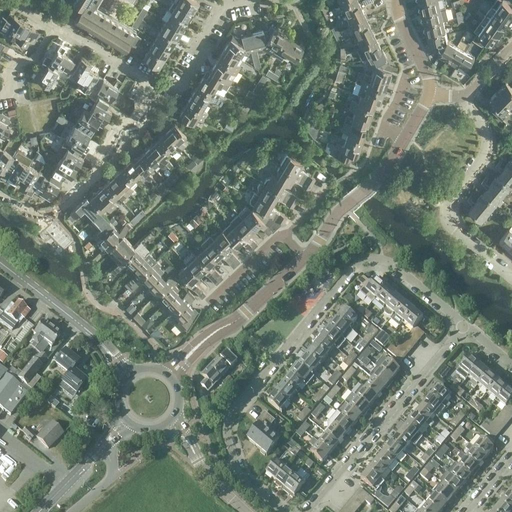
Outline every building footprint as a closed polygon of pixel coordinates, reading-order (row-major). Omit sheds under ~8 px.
[(69,14),(74,18),(125,48),(135,32),(92,6),(96,0),(77,0),(79,1),(77,5),(75,4),(69,14)] [(174,0),(174,1),(192,12),(198,3),(193,0),(174,0)] [(346,16),(361,9),(356,0),(353,0),(339,7),(340,9),(343,10),(346,16)] [(438,1),(419,5),(422,16),(446,10),(443,0),(438,0),(438,1)] [(501,0),(496,0),(492,6),(510,20),(511,18),(511,17),(511,7),(511,4),(511,3),(508,0),(503,0),(503,1),(502,0),(501,0)] [(174,1),(168,10),(186,21),(192,12),(174,1)] [(492,6),(486,14),(505,28),(510,20),(492,6)] [(142,7),(137,16),(141,19),(147,10),(142,7)] [(349,28),(366,19),(361,9),(346,16),(349,22),(348,26),(349,28)] [(162,18),(166,20),(166,21),(181,31),(186,21),(168,10),(167,10),(162,18)] [(422,16),(425,26),(443,22),(443,21),(448,20),(446,10),(422,16)] [(0,32),(3,34),(4,32),(15,38),(24,23),(9,13),(6,18),(2,15),(0,18),(0,22),(0,23),(0,22),(0,32)] [(480,23),(499,36),(505,28),(486,14),(480,23)] [(137,16),(134,21),(131,26),(135,28),(141,19),(137,16)] [(356,37),(371,30),(366,19),(349,28),(350,30),(353,31),(356,37)] [(160,31),(175,40),(181,31),(166,21),(160,31)] [(425,26),(427,37),(446,32),(448,31),(448,28),(445,29),(443,22),(425,26)] [(40,32),(24,23),(15,38),(25,45),(28,40),(33,43),(40,32)] [(477,33),(478,34),(492,45),(499,36),(480,23),(474,32),(477,33)] [(251,33),(255,50),(261,49),(273,29),(270,27),(267,32),(263,33),(262,30),(251,33)] [(265,52),(265,51),(271,54),(283,35),(273,29),(261,49),(255,50),(256,55),(257,54),(258,57),(260,56),(260,53),(265,52)] [(359,48),(376,40),(371,30),(356,37),(359,42),(357,46),(358,48),(359,48)] [(160,31),(154,40),(170,49),(175,40),(160,31)] [(439,46),(443,48),(448,40),(446,32),(427,37),(429,44),(438,42),(439,46)] [(249,52),(255,50),(251,33),(240,36),(240,38),(236,39),(231,37),(229,40),(249,52)] [(281,60),(284,55),(293,41),(283,35),(271,54),(281,60)] [(130,44),(127,50),(131,52),(135,47),(136,45),(141,48),(143,45),(138,42),(133,39),(130,44)] [(149,49),(164,58),(170,49),(154,40),(149,49)] [(243,61),(247,56),(249,52),(229,40),(223,49),(237,58),(238,58),(243,61)] [(362,60),(366,57),(381,50),(376,40),(359,48),(358,48),(356,49),(362,60)] [(438,55),(447,61),(457,46),(448,40),(443,48),(438,55)] [(303,47),(293,41),(284,55),(290,59),(290,62),(293,63),(303,47)] [(447,61),(456,66),(466,51),(457,46),(447,61)] [(158,68),(164,58),(149,49),(143,59),(158,68)] [(234,64),(237,58),(223,49),(217,59),(237,71),(240,67),(234,64)] [(42,62),(47,65),(58,72),(61,67),(66,70),(72,59),(57,50),(52,58),(46,55),(42,62)] [(382,50),(381,50),(366,57),(369,63),(390,71),(392,66),(386,65),(384,61),(387,60),(382,50)] [(474,56),(466,51),(456,66),(464,72),(474,56)] [(77,62),(72,59),(66,70),(70,73),(68,77),(78,83),(88,68),(88,69),(91,63),(80,57),(77,62)] [(237,71),(217,59),(211,69),(231,81),(237,71)] [(391,76),(389,75),(390,71),(369,63),(367,68),(373,69),(371,76),(387,81),(389,82),(391,76)] [(48,87),(58,72),(47,65),(44,70),(39,67),(33,78),(48,87)] [(92,86),(96,89),(103,78),(88,69),(88,68),(78,83),(78,84),(88,91),(92,86)] [(207,70),(203,76),(220,87),(220,86),(225,90),(231,81),(211,69),(209,72),(207,70)] [(276,80),(278,76),(281,72),(276,69),(274,73),(273,73),(270,77),(276,80)] [(262,75),(256,83),(261,86),(266,78),(262,75)] [(197,86),(223,102),(225,98),(216,93),(220,87),(203,76),(197,86)] [(361,84),(383,92),(387,81),(371,76),(369,82),(363,80),(361,84)] [(119,87),(103,78),(96,89),(101,92),(98,96),(109,103),(119,87)] [(497,90),(511,104),(511,88),(506,82),(497,90)] [(257,92),(261,86),(256,83),(252,89),(257,92)] [(379,103),(383,92),(361,84),(360,89),(365,91),(363,97),(376,101),(375,102),(379,103)] [(220,106),(223,102),(197,86),(191,96),(205,104),(208,99),(220,106)] [(253,99),(256,95),(249,90),(246,94),(253,99)] [(503,114),(511,105),(511,104),(497,90),(488,100),(495,106),(491,110),(502,121),(506,117),(503,114)] [(106,108),(109,103),(98,96),(89,112),(100,118),(100,119),(105,122),(111,111),(106,108)] [(201,110),(205,104),(191,96),(184,106),(204,118),(207,113),(201,110)] [(372,112),(375,102),(376,101),(363,97),(360,96),(358,102),(352,100),(350,105),(372,112)] [(368,123),(372,112),(350,105),(348,109),(355,111),(353,117),(368,123)] [(202,121),(204,118),(184,106),(178,116),(192,124),(196,118),(202,121)] [(90,134),(100,119),(100,118),(89,112),(84,108),(74,124),(90,134)] [(0,112),(0,135),(4,137),(10,127),(7,125),(9,121),(8,117),(1,112),(0,112)] [(344,121),(343,126),(364,133),(365,132),(367,131),(366,128),(368,123),(353,117),(346,115),(344,121)] [(225,124),(230,127),(234,121),(229,118),(225,124)] [(81,149),(90,134),(74,124),(65,139),(81,149)] [(163,130),(165,132),(181,149),(184,146),(180,141),(185,136),(174,124),(170,127),(168,125),(163,130)] [(233,129),(225,124),(223,128),(230,133),(233,129)] [(360,144),(364,133),(343,126),(341,130),(347,132),(345,139),(360,144)] [(161,136),(157,140),(168,152),(169,152),(172,155),(176,150),(178,152),(181,149),(165,132),(163,130),(159,134),(161,136)] [(56,155),(61,158),(77,168),(83,157),(78,154),(81,149),(65,139),(56,155)] [(336,143),(335,148),(332,154),(349,160),(350,156),(351,157),(353,156),(354,154),(356,155),(360,144),(345,139),(343,145),(336,143)] [(172,165),(168,161),(164,156),(168,152),(157,140),(149,148),(165,164),(169,168),(172,165)] [(0,170),(3,172),(10,161),(13,156),(0,148),(0,170)] [(161,168),(165,164),(149,148),(140,155),(152,168),(157,163),(161,168)] [(15,164),(8,175),(19,182),(29,166),(32,161),(16,151),(13,156),(10,161),(15,164)] [(147,172),(152,168),(140,155),(133,163),(146,177),(148,180),(152,177),(147,172)] [(279,166),(311,185),(314,180),(298,171),(302,165),(288,157),(286,160),(282,161),(279,166)] [(61,158),(51,173),(62,180),(65,175),(70,178),(77,168),(61,158)] [(498,176),(510,187),(511,184),(511,158),(511,159),(498,176)] [(142,180),(146,177),(133,163),(131,160),(122,169),(133,181),(138,176),(142,180)] [(192,160),(185,167),(193,169),(197,165),(192,160)] [(32,183),(37,186),(43,175),(39,172),(44,164),(40,161),(35,170),(29,166),(19,182),(29,188),(32,183)] [(285,183),(285,184),(289,186),(292,181),(308,190),(311,185),(279,166),(276,171),(277,174),(275,177),(285,183)] [(136,193),(133,190),(128,185),(133,181),(122,169),(113,177),(129,193),(133,197),(136,193)] [(164,180),(168,186),(178,178),(173,172),(164,180)] [(43,175),(37,186),(42,189),(39,194),(49,200),(62,180),(51,173),(48,178),(43,175)] [(291,208),(294,203),(297,198),(282,189),(285,184),(285,183),(275,177),(271,174),(269,178),(266,178),(263,183),(259,181),(257,186),(258,189),(256,192),(254,190),(253,191),(252,191),(272,204),(275,199),(291,208)] [(483,193),(496,204),(510,187),(498,176),(483,193)] [(126,196),(129,193),(113,177),(105,184),(117,196),(121,201),(126,196)] [(168,186),(164,180),(155,187),(160,193),(168,186)] [(112,201),(117,196),(105,184),(97,192),(113,209),(116,206),(112,201)] [(272,204),(252,191),(248,198),(248,200),(248,203),(250,204),(254,207),(253,209),(275,227),(280,223),(281,224),(285,219),(269,209),(272,204)] [(109,212),(113,209),(97,192),(89,200),(100,212),(105,208),(109,212)] [(483,193),(470,208),(469,210),(482,221),(496,204),(483,193)] [(71,214),(67,217),(72,221),(75,218),(84,210),(85,211),(87,211),(87,215),(89,215),(93,220),(101,212),(100,212),(89,200),(87,198),(71,214)] [(213,205),(208,200),(204,204),(209,209),(213,205)] [(275,227),(253,209),(250,211),(246,206),(237,214),(253,231),(258,226),(259,227),(262,227),(262,229),(267,235),(275,227)] [(141,209),(135,215),(138,219),(142,214),(144,212),(141,209)] [(101,227),(92,235),(97,241),(113,225),(101,212),(93,220),(98,225),(98,226),(101,227)] [(230,224),(253,248),(257,244),(252,239),(249,239),(250,236),(249,235),(253,231),(237,214),(237,215),(229,222),(230,223),(230,224)] [(135,215),(129,221),(132,224),(134,223),(138,219),(135,215)] [(192,219),(198,225),(203,221),(197,215),(192,219)] [(194,228),(198,225),(192,219),(189,222),(194,228)] [(221,232),(236,247),(241,243),(241,244),(244,244),(244,246),(249,252),(253,248),(230,224),(221,232)] [(108,248),(122,235),(127,230),(123,226),(118,230),(113,225),(97,241),(98,242),(100,240),(108,248)] [(511,225),(500,240),(509,248),(511,244),(511,225)] [(221,232),(213,240),(236,264),(240,261),(231,252),(229,252),(229,249),(228,248),(232,244),(235,248),(236,247),(221,232)] [(119,260),(119,261),(134,247),(126,238),(124,236),(122,235),(108,248),(109,250),(111,252),(119,260)] [(223,259),(229,265),(232,268),(236,264),(213,240),(209,236),(200,244),(204,248),(215,260),(220,256),(221,257),(223,257),(223,259)] [(92,244),(88,241),(83,245),(87,249),(92,244)] [(126,264),(131,269),(148,252),(149,250),(140,241),(134,247),(119,261),(120,262),(113,268),(117,272),(123,267),(123,264),(125,264),(126,264)] [(211,265),(215,260),(204,248),(195,256),(216,277),(219,281),(222,277),(214,268),(211,268),(211,266),(211,265)] [(126,282),(130,286),(157,261),(148,252),(131,269),(136,274),(135,275),(134,277),(132,277),(126,282)] [(211,281),(216,277),(195,256),(192,252),(183,261),(187,265),(186,265),(198,277),(203,272),(203,273),(206,273),(206,276),(211,281)] [(157,261),(130,286),(134,290),(139,285),(140,282),(142,282),(143,281),(147,286),(160,275),(163,271),(159,266),(160,265),(157,261)] [(147,286),(156,295),(175,277),(178,274),(178,273),(177,273),(170,265),(164,270),(169,275),(164,279),(160,275),(147,286)] [(178,274),(201,298),(205,294),(196,285),(193,285),(193,283),(193,282),(198,277),(186,265),(178,273),(178,274)] [(164,303),(176,292),(179,289),(174,284),(178,280),(175,277),(156,295),(164,303)] [(373,303),(375,301),(386,287),(377,280),(373,284),(370,281),(360,293),(373,303)] [(386,287),(375,301),(378,304),(380,302),(385,307),(395,295),(386,287)] [(164,303),(169,308),(172,312),(191,294),(188,290),(181,297),(176,292),(164,303)] [(174,324),(170,328),(173,331),(176,335),(181,331),(191,320),(186,315),(192,309),(192,308),(187,304),(194,297),(191,294),(172,312),(180,320),(174,324)] [(344,298),(348,304),(353,300),(349,295),(344,298)] [(393,316),(404,303),(395,295),(385,307),(384,309),(384,311),(385,314),(387,316),(390,317),(392,317),(393,316)] [(4,315),(0,320),(0,321),(12,331),(17,325),(14,322),(19,316),(23,319),(28,311),(16,302),(14,305),(11,303),(4,313),(7,315),(6,316),(4,315)] [(393,316),(390,319),(400,328),(404,323),(414,311),(413,310),(415,308),(409,303),(408,305),(404,303),(393,316)] [(129,305),(125,308),(130,313),(134,310),(129,305)] [(357,311),(362,316),(366,311),(361,306),(357,311)] [(338,318),(350,328),(358,319),(346,309),(338,318)] [(362,316),(368,320),(372,315),(366,311),(362,316)] [(414,331),(416,327),(424,318),(414,311),(404,323),(413,330),(414,331)] [(338,318),(330,328),(342,338),(346,341),(354,331),(350,328),(338,318)] [(28,357),(51,328),(42,321),(33,334),(36,337),(23,353),(28,357)] [(368,335),(364,339),(369,344),(373,339),(378,332),(371,326),(366,333),(368,335)] [(385,326),(380,331),(386,336),(390,331),(385,326)] [(412,332),(421,339),(425,334),(416,327),(414,331),(413,330),(412,332)] [(32,360),(22,374),(17,379),(25,385),(25,386),(30,390),(39,379),(35,376),(42,367),(41,367),(46,360),(39,354),(46,345),(50,348),(60,335),(51,328),(28,357),(32,360)] [(153,331),(150,333),(155,338),(161,335),(158,329),(157,329),(156,328),(153,330),(153,331)] [(346,341),(342,338),(330,328),(322,338),(334,348),(338,351),(346,341)] [(417,344),(421,339),(412,332),(408,336),(417,344)] [(414,348),(417,344),(408,336),(404,341),(414,348)] [(315,346),(327,356),(334,348),(322,338),(315,346)] [(363,350),(369,344),(364,339),(358,346),(363,350)] [(401,345),(410,353),(414,348),(404,341),(401,345)] [(379,353),(382,350),(373,342),(370,346),(379,353)] [(406,357),(410,353),(401,345),(397,350),(406,357)] [(315,346),(307,355),(319,365),(327,356),(315,346)] [(388,351),(393,355),(397,350),(392,346),(388,351)] [(362,354),(368,359),(372,354),(367,350),(362,354)] [(402,362),(406,357),(397,350),(393,355),(402,362)] [(54,364),(68,374),(69,375),(72,371),(78,363),(64,351),(54,364)] [(210,367),(221,378),(229,369),(229,368),(230,368),(234,371),(240,365),(227,352),(221,359),(222,361),(221,363),(218,360),(210,367)] [(348,358),(353,362),(357,357),(352,353),(348,358)] [(362,365),(368,359),(362,354),(357,360),(362,365)] [(307,355),(300,365),(312,375),(319,365),(307,355)] [(376,366),(378,368),(393,381),(401,371),(384,357),(376,366)] [(466,381),(469,377),(480,365),(481,363),(475,358),(473,360),(470,357),(456,373),(466,381)] [(343,364),(348,368),(353,362),(348,358),(343,364)] [(292,374),(304,384),(312,375),(300,365),(292,374)] [(478,384),(489,372),(480,365),(469,377),(478,384)] [(8,370),(3,366),(1,368),(0,367),(0,408),(9,416),(27,395),(19,389),(23,384),(17,379),(22,374),(18,370),(16,372),(12,368),(8,372),(7,371),(8,370)] [(220,387),(223,390),(228,384),(225,381),(224,382),(221,378),(210,367),(202,376),(206,380),(201,385),(208,392),(219,379),(223,383),(220,387)] [(347,373),(352,377),(356,372),(351,368),(347,373)] [(385,390),(393,381),(378,368),(370,377),(374,379),(373,379),(385,390)] [(69,375),(68,374),(61,383),(75,394),(85,382),(72,371),(69,375)] [(337,381),(342,376),(337,371),(332,377),(337,381)] [(437,376),(442,380),(446,375),(441,371),(437,376)] [(489,372),(478,384),(488,392),(498,380),(499,378),(491,371),(490,373),(489,372)] [(347,383),(352,377),(347,373),(342,379),(347,383)] [(292,374),(284,383),(296,393),(304,384),(292,374)] [(328,382),(333,386),(337,381),(332,377),(328,382)] [(378,399),(385,390),(373,379),(366,389),(378,399)] [(488,392),(497,400),(507,387),(498,380),(488,392)] [(277,392),(289,402),(296,393),(284,383),(277,392)] [(450,389),(455,394),(460,389),(454,384),(450,389)] [(341,391),(336,386),(331,392),(336,396),(341,391)] [(362,386),(355,395),(358,398),(370,408),(378,399),(366,389),(362,386)] [(451,397),(438,387),(430,397),(445,410),(446,410),(450,406),(446,402),(451,397)] [(497,400),(506,407),(506,408),(509,404),(511,401),(511,391),(507,387),(497,400)] [(460,389),(455,394),(460,398),(465,393),(460,389)] [(317,395),(322,399),(326,394),(321,390),(317,395)] [(289,402),(277,392),(268,402),(280,412),(289,402)] [(331,392),(327,397),(332,401),(336,396),(331,392)] [(362,417),(370,408),(358,398),(352,393),(345,403),(362,417)] [(312,401),(317,405),(322,399),(317,395),(312,401)] [(438,419),(438,418),(445,410),(430,397),(422,406),(434,416),(438,419)] [(50,398),(47,402),(55,409),(59,404),(50,398)] [(472,399),(468,404),(473,409),(478,404),(472,399)] [(354,427),(362,417),(345,403),(337,412),(354,427)] [(473,409),(474,409),(479,414),(483,409),(478,404),(473,409)] [(316,410),(321,414),(325,409),(320,405),(316,410)] [(429,427),(430,426),(433,422),(431,420),(434,416),(422,406),(414,415),(427,425),(429,427)] [(306,408),(302,413),(307,417),(311,412),(306,408)] [(511,414),(505,409),(501,413),(510,421),(511,418),(511,414)] [(316,410),(311,416),(316,420),(321,414),(316,410)] [(329,421),(347,436),(354,427),(337,412),(329,421)] [(274,448),(280,441),(267,430),(275,421),(265,413),(257,422),(260,425),(248,439),(258,448),(268,456),(274,448)] [(297,419),(302,423),(307,417),(302,413),(297,419)] [(456,417),(461,422),(465,417),(460,413),(456,417)] [(467,418),(472,422),(476,418),(470,413),(467,418)] [(501,413),(497,418),(506,426),(510,421),(501,413)] [(420,434),(427,425),(414,415),(408,423),(420,434)] [(451,424),(456,428),(461,422),(456,417),(451,424)] [(493,423),(502,431),(506,426),(497,418),(493,423)] [(347,436),(329,421),(327,423),(328,428),(324,433),(327,435),(339,445),(347,436)] [(47,449),(62,434),(50,422),(35,438),(47,449)] [(305,423),(301,428),(306,433),(310,427),(305,423)] [(408,423),(400,433),(412,443),(415,446),(423,436),(420,434),(408,423)] [(498,435),(502,431),(493,423),(489,427),(484,423),(480,428),(485,432),(489,427),(498,435)] [(31,441),(36,436),(27,427),(22,431),(31,441)] [(459,427),(455,432),(460,437),(464,432),(459,427)] [(494,440),(498,435),(489,427),(485,432),(494,440)] [(298,431),(297,432),(296,434),(301,438),(306,433),(301,428),(298,431)] [(441,436),(446,440),(450,435),(445,431),(441,436)] [(455,432),(450,438),(456,443),(460,437),(455,432)] [(392,442),(404,452),(412,443),(400,433),(392,442)] [(331,454),(339,445),(327,435),(319,444),(331,454)] [(436,442),(441,446),(446,440),(441,436),(436,442)] [(309,444),(315,449),(311,453),(323,464),(331,454),(319,444),(313,439),(309,444)] [(474,441),(470,445),(486,459),(494,449),(483,439),(479,443),(476,441),(474,441)] [(392,442),(384,451),(396,461),(404,452),(392,442)] [(466,450),(470,453),(467,458),(479,467),(486,459),(470,445),(466,450)] [(290,453),(296,458),(300,453),(299,452),(301,450),(296,446),(290,453)] [(440,451),(445,455),(449,450),(444,446),(440,451)] [(426,454),(430,458),(434,453),(430,449),(426,454)] [(377,460),(389,470),(396,461),(384,451),(377,460)] [(440,461),(445,455),(440,451),(435,457),(440,461)] [(300,453),(296,458),(301,462),(305,457),(300,453)] [(458,458),(463,462),(459,467),(471,477),(479,467),(467,458),(461,453),(458,458)] [(421,460),(425,464),(430,458),(426,454),(421,460)] [(305,465),(310,469),(314,464),(309,460),(305,465)] [(389,470),(377,460),(369,469),(381,480),(389,470)] [(266,473),(276,481),(287,469),(277,461),(266,473)] [(424,469),(429,473),(434,468),(429,464),(424,469)] [(448,473),(463,486),(471,477),(459,467),(455,464),(448,473)] [(414,468),(410,473),(415,477),(419,472),(414,468)] [(295,476),(287,469),(276,481),(274,484),(280,488),(282,486),(285,489),(295,476)] [(388,509),(400,495),(395,491),(388,499),(383,497),(380,495),(382,489),(380,489),(385,483),(381,480),(369,469),(361,479),(373,489),(377,492),(375,498),(388,509)] [(424,469),(420,475),(425,479),(429,473),(424,469)] [(410,483),(415,477),(410,473),(405,479),(410,483)] [(439,482),(441,483),(455,495),(463,486),(448,473),(447,473),(439,482)] [(285,489),(284,491),(289,496),(291,493),(295,497),(305,485),(304,484),(305,482),(297,475),(295,476),(285,489)] [(409,487),(414,492),(418,487),(413,483),(409,487)] [(433,492),(448,504),(455,495),(441,483),(433,492)] [(395,491),(400,495),(404,490),(399,486),(395,491)] [(409,487),(404,493),(409,498),(414,492),(409,487)] [(361,488),(356,493),(366,501),(370,496),(361,488)] [(433,499),(428,504),(438,511),(441,511),(448,504),(433,492),(430,496),(433,499)] [(353,498),(362,506),(366,501),(356,493),(353,498)] [(511,495),(509,493),(502,502),(511,510),(511,495)] [(370,496),(366,501),(371,505),(375,500),(370,496)] [(349,502),(358,510),(362,506),(353,498),(349,502)] [(398,501),(394,506),(399,510),(403,505),(398,501)] [(345,507),(351,511),(356,511),(358,510),(349,502),(345,507)] [(493,511),(511,511),(511,510),(502,502),(493,511)]
